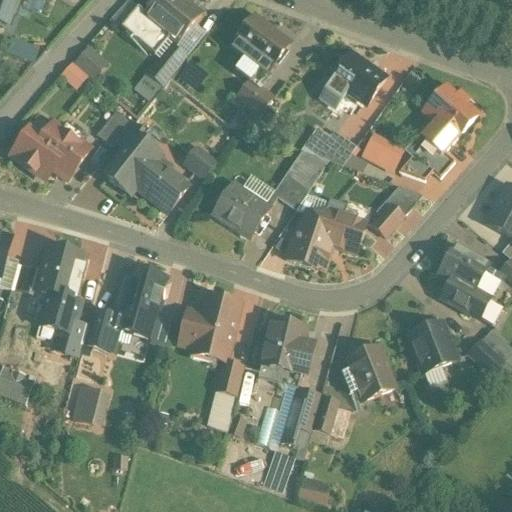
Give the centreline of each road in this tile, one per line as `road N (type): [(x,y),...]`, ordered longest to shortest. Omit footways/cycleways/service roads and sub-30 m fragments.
road 1 (residential): [(0,198),(306,297),(351,300),(392,277),(511,134)]
road 2 (unclassified): [(511,82),(289,0)]
road 3 (residential): [(0,132),(115,0)]
